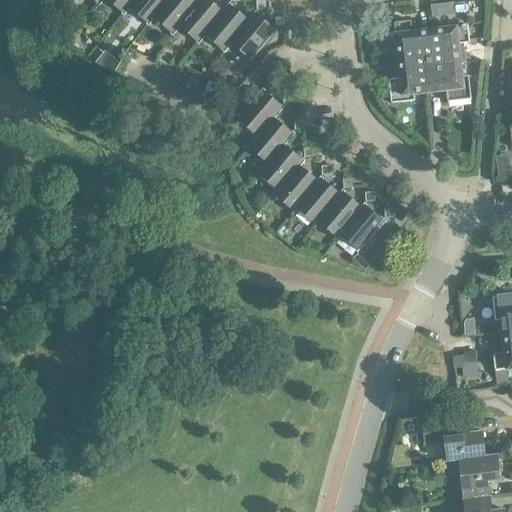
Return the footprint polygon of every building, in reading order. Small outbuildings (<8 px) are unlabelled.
[(111,0),(127,13),(131,7),(137,0),(111,0)] [(137,0),(131,7),(151,23),(155,17),(169,0),(137,0)] [(169,0),(155,17),(174,33),(180,26),(196,7),(194,6),(186,0),(169,0)] [(196,7),(180,26),(200,42),(207,35),(222,16),(220,15),(202,0),(198,0),(194,6),(196,7)] [(267,11),(266,2),(257,3),(258,11),(267,11)] [(442,5),(430,6),(431,17),(443,16),(442,5)] [(224,10),(220,15),(222,16),(207,35),(227,51),(233,43),(248,26),(245,23),(226,8),(224,10)] [(252,16),(245,23),(248,26),(233,43),(252,59),(273,33),(252,16)] [(285,18),(283,18),(276,19),(277,28),(286,27),(285,18)] [(430,62),(426,31),(413,33),(411,21),(394,23),(399,65),(430,62)] [(67,25),(62,33),(70,39),(75,31),(67,25)] [(430,62),(460,58),(459,45),(470,44),(468,26),(426,31),(430,62)] [(462,76),(460,58),(430,62),(433,92),(446,90),(448,102),(472,100),(469,75),(462,76)] [(430,62),(399,65),(401,79),(389,80),(392,104),(416,101),(415,94),(433,92),(430,62)] [(272,120),(281,110),(260,93),(239,117),(259,134),(271,119),(272,120)] [(290,94),(282,95),(283,104),(291,103),(293,103),(292,94),(290,94)] [(271,119),(259,134),(250,144),(269,160),(281,146),(283,147),(291,137),(290,136),(272,120),(271,119)] [(303,121),(294,121),(294,130),(304,130),(303,121)] [(281,146),(269,160),(260,171),(279,188),(298,166),(299,167),(302,163),(283,147),(281,146)] [(304,149),(303,149),(304,158),(313,157),(313,148),(312,148),(304,149)] [(298,166),(279,188),(276,192),(296,210),(299,207),(321,181),(319,179),(317,182),(299,167),(298,166)] [(322,166),(321,166),(322,176),(331,175),(331,166),(330,166),(322,166)] [(508,176),(508,169),(497,170),(498,177),(508,176)] [(344,180),(342,180),(343,189),(353,188),(352,179),(344,180)] [(321,181),(299,207),(319,224),(321,221),(343,196),(341,193),(339,196),(321,181)] [(372,192),(364,193),(365,202),(375,201),(374,192),(372,192)] [(360,210),(343,196),(321,221),(341,238),(343,235),(365,210),(362,208),(360,210)] [(388,209),(384,209),(385,218),(386,218),(394,218),(393,208),(388,209)] [(383,226),(365,210),(343,235),(362,251),(370,242),(383,226)] [(511,295),(492,298),(495,322),(502,321),(504,339),(511,338),(511,295)] [(475,334),(474,319),(465,320),(463,324),(464,336),(475,334)] [(511,338),(504,339),(505,353),(493,354),(495,371),(506,370),(511,369),(511,338)] [(463,352),(463,356),(464,366),(465,366),(476,365),(476,363),(475,351),(463,352)] [(446,461),(458,460),(485,456),(482,431),(470,433),(469,417),(421,422),(424,443),(444,441),(446,461)] [(497,455),(485,456),(458,460),(462,500),(490,497),(488,483),(500,481),(497,455)] [(490,497),(462,500),(463,511),(503,511),(504,510),(492,511),(490,497)]
